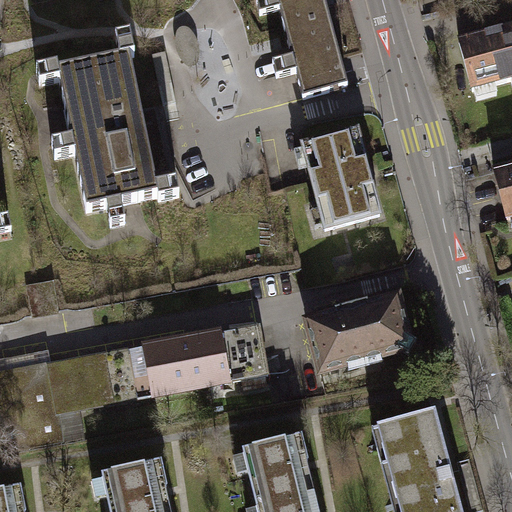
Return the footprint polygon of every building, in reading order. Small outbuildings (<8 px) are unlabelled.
[(303,100),(348,88),(324,0),(273,0),(258,4),(261,17),(279,12),(293,63),(276,67),(279,77),(296,73),(303,100)] [(511,28),(459,43),(473,92),(474,92),(477,102),(497,96),(495,86),(511,82),(511,28)] [(57,70),(38,74),(38,78),(40,87),(59,83),(72,142),(50,146),(53,161),(75,157),(87,214),(105,210),(109,230),(126,227),(122,206),(158,199),(159,205),(181,201),(177,184),(157,189),(154,174),(170,171),(160,123),(143,126),(130,61),(136,60),(131,39),(116,42),(120,62),(58,75),(57,70)] [(165,53),(153,56),(163,107),(176,104),(165,53)] [(358,133),(302,148),(312,185),(325,232),(381,217),(371,183),(374,182),(370,167),(367,168),(358,133)] [(507,221),(511,220),(511,168),(494,173),(507,221)] [(0,235),(11,233),(8,219),(0,220),(0,235)] [(54,282),(27,287),(32,317),(59,313),(54,282)] [(321,374),(403,352),(410,356),(417,344),(410,340),(398,297),(368,305),(368,303),(359,305),(359,303),(344,307),(345,309),(336,311),(337,314),(307,322),(321,374)] [(269,377),(260,328),(230,333),(229,328),(219,329),(221,335),(0,375),(0,454),(85,439),(80,411),(269,377)] [(462,511),(436,413),(377,429),(399,511),(462,511)] [(302,511),(292,467),(308,463),(302,437),(243,451),(257,511),(302,511)] [(155,511),(151,492),(167,489),(161,463),(102,476),(110,511),(155,511)] [(0,511),(25,511),(21,488),(0,492),(0,511)]
